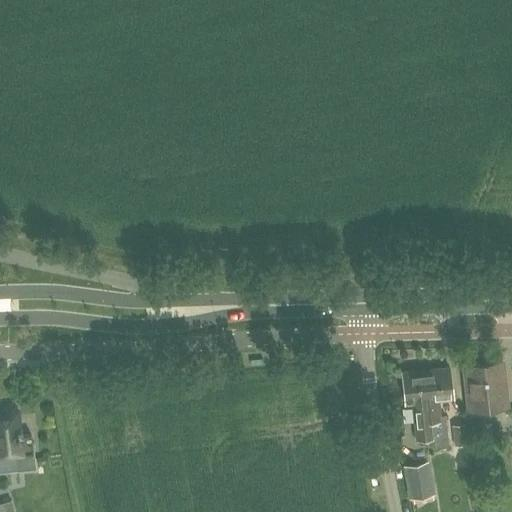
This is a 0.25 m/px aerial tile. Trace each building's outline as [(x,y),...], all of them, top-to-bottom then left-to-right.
[(464,366),(469,409),(506,405),(502,362),(464,366)] [(449,367),(425,370),(431,421),(434,447),(448,445),(445,415),(440,416),(438,400),(453,398),(449,367)] [(431,421),(425,370),(401,372),(405,403),(411,403),(415,439),(426,438),(427,448),(434,448),(434,447),(431,421)] [(4,412),(5,417),(0,417),(0,452),(5,452),(5,455),(15,454),(16,469),(32,468),(31,453),(32,453),(31,435),(18,436),(16,412),(12,408),(8,409),(4,412)] [(466,433),(453,434),(454,445),(467,443),(466,433)] [(432,492),(427,462),(405,466),(411,496),(432,492)]
